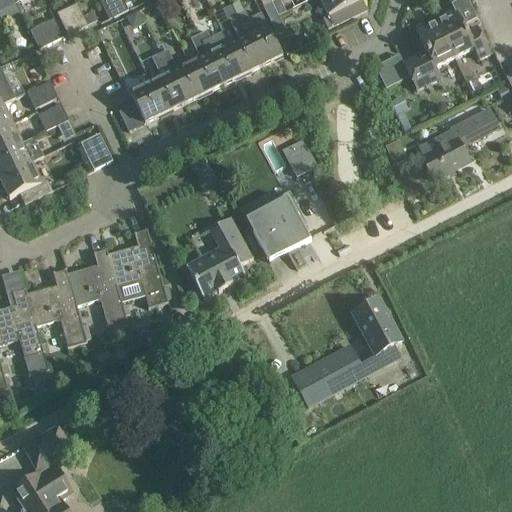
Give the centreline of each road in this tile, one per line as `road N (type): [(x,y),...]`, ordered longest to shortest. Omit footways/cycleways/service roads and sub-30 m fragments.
road 1 (residential): [(0,452),(294,289),(511,180)]
road 2 (residential): [(123,166),(386,42),(400,0)]
road 3 (residential): [(11,260),(103,215),(123,166)]
road 4 (residential): [(123,166),(64,42)]
